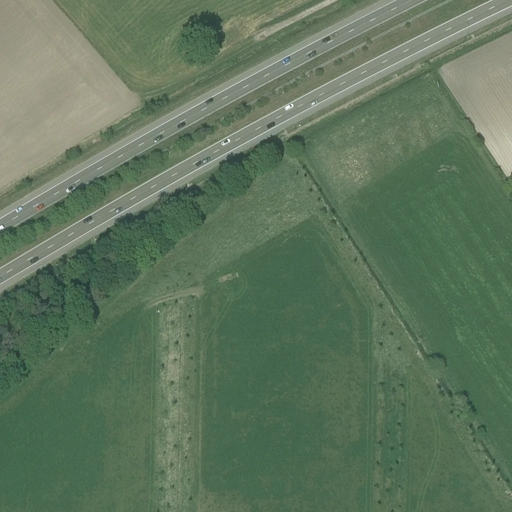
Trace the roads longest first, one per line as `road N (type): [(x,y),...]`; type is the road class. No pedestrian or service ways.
road 1 (trunk): [(0,277),(281,116),(511,0)]
road 2 (trunk): [(414,0),(259,78),(0,227)]
road 3 (track): [(0,191),(303,14)]
